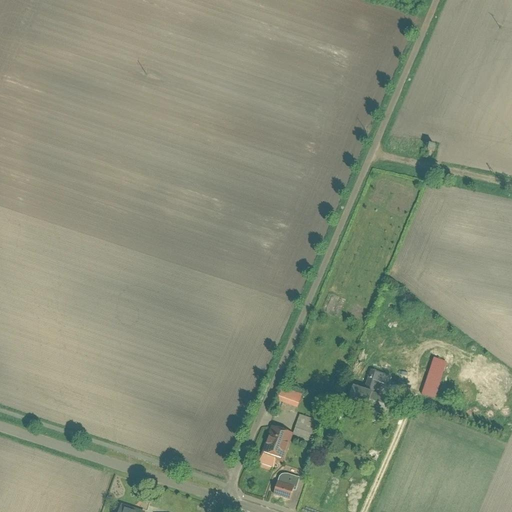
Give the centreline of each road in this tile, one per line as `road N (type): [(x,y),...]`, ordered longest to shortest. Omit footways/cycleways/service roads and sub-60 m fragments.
road 1 (unclassified): [(427,0),(226,500)]
road 2 (tertiary): [(0,425),(226,500)]
road 3 (track): [(364,149),(511,181)]
